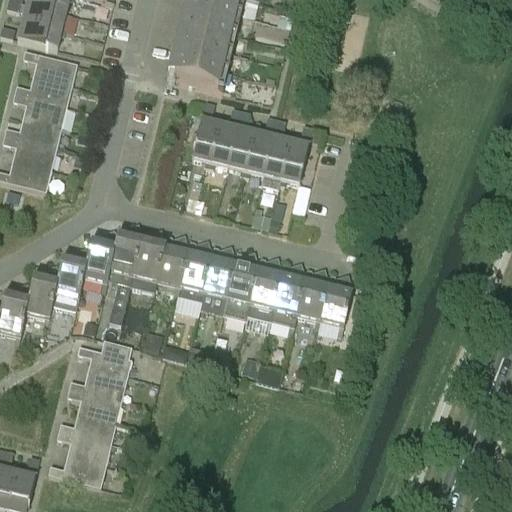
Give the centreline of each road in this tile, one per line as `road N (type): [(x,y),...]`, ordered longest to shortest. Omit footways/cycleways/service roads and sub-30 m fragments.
road 1 (residential): [(358,276),(95,216)]
road 2 (residential): [(95,216),(148,0)]
road 3 (tertiary): [(443,511),(511,336)]
